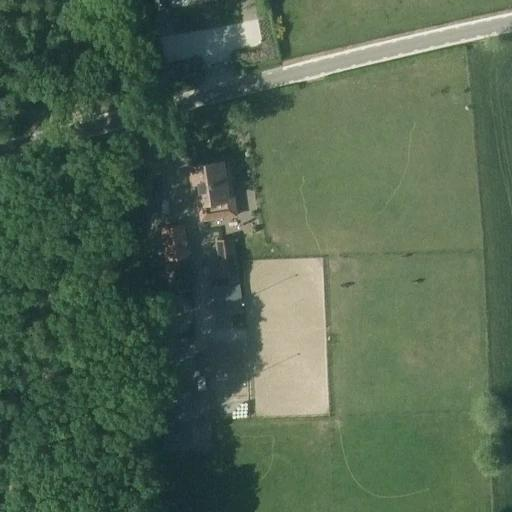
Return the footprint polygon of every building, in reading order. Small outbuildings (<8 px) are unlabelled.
[(223,165),(223,163),(193,168),(198,204),(199,204),(202,222),(238,217),(235,199),(228,200),(226,184),(233,183),(230,164),(223,165)] [(167,261),(189,257),(184,226),(162,229),(167,261)] [(214,287),(241,284),(235,238),(219,240),(223,268),(212,270),(214,287)] [(170,294),(194,290),(189,261),(165,265),(170,294)] [(172,393),(172,418),(192,418),(191,392),(172,393)] [(209,396),(208,407),(230,409),(232,398),(209,396)]
